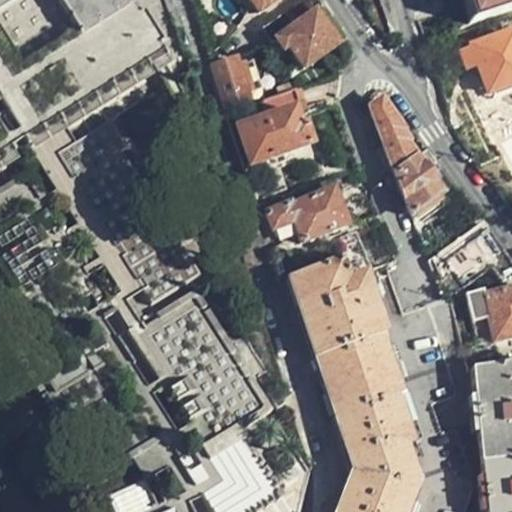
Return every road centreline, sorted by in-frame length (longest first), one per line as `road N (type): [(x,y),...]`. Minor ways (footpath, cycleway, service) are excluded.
road 1 (residential): [(178,0),(325,442),(314,511)]
road 2 (residential): [(380,59),(351,87),(353,113),(424,286)]
road 3 (residential): [(511,241),(434,126)]
road 4 (residential): [(434,126),(395,0)]
